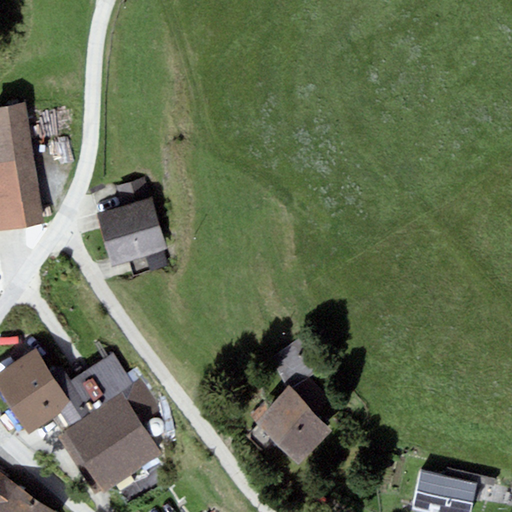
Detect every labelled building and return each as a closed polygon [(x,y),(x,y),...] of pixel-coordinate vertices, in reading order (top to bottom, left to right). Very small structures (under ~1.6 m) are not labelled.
[(0,230),(43,223),(25,104),(0,107),(0,230)] [(122,206),(97,214),(113,265),(129,260),(133,275),(173,263),(146,176),(116,185),(122,206)] [(288,389),(256,421),(299,465),(332,430),(316,415),(327,403),(304,381),(318,373),(298,341),(270,359),(288,389)] [(34,349),(0,371),(0,392),(29,436),(61,415),(82,401),(70,380),(60,366),(50,373),(34,349)] [(114,354),(70,380),(82,401),(91,415),(135,388),(114,354)] [(69,429),(64,432),(102,492),(162,455),(143,425),(159,415),(146,380),(135,388),(91,415),(69,429)] [(82,401),(61,415),(69,429),(91,415),(82,401)] [(164,432),(165,427),(164,423),(160,420),(156,419),(152,421),(149,424),(148,428),(149,432),(152,435),(156,436),(161,435),(164,432)] [(471,511),(478,483),(420,470),(412,506),(440,511),(471,511)] [(52,511),(0,473),(0,511),(52,511)]
